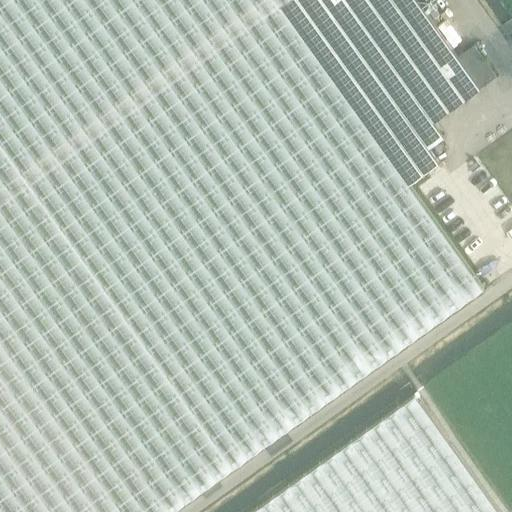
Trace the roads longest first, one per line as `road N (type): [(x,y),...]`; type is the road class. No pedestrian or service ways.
road 1 (unclassified): [(196,511),(511,283)]
road 2 (unknown): [(511,89),(460,126),(446,157),(488,231)]
